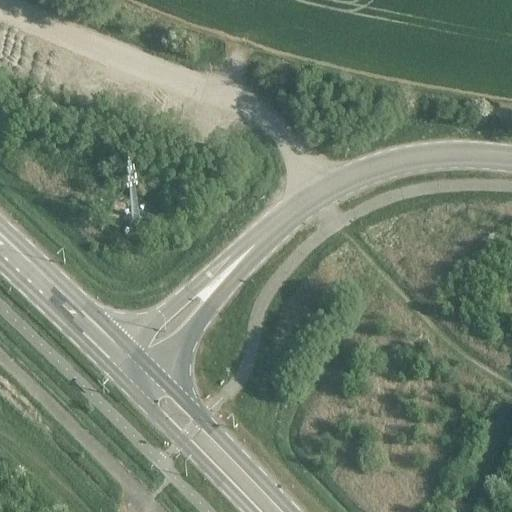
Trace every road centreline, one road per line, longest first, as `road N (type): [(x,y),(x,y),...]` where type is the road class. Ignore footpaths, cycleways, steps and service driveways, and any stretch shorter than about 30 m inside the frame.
road 1 (tertiary): [(232,265),(280,218),(355,173),(427,158),(511,158)]
road 2 (primary): [(270,511),(143,383)]
road 3 (primary): [(115,354),(0,244)]
road 4 (tertiary): [(232,265),(192,286),(115,354)]
road 5 (tertiary): [(143,383),(232,265)]
